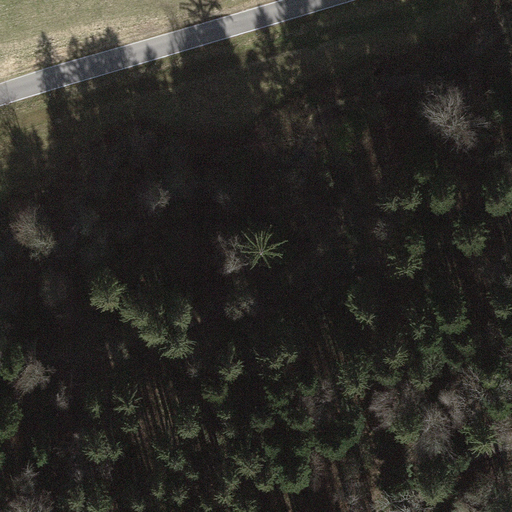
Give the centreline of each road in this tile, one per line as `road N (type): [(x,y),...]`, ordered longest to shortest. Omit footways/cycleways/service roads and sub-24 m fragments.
road 1 (track): [(0,351),(72,359),(511,220)]
road 2 (tertiary): [(0,95),(321,0)]
road 3 (track): [(511,447),(446,465),(409,511)]
